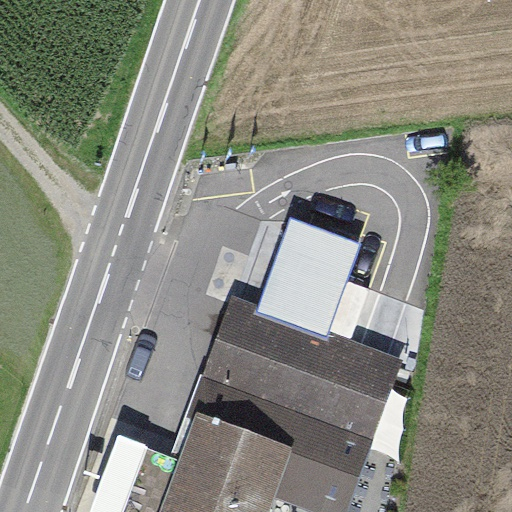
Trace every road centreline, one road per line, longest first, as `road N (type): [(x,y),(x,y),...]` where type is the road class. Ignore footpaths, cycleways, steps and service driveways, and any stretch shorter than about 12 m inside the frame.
road 1 (secondary): [(28,511),(203,0)]
road 2 (track): [(123,235),(77,201),(0,111)]
